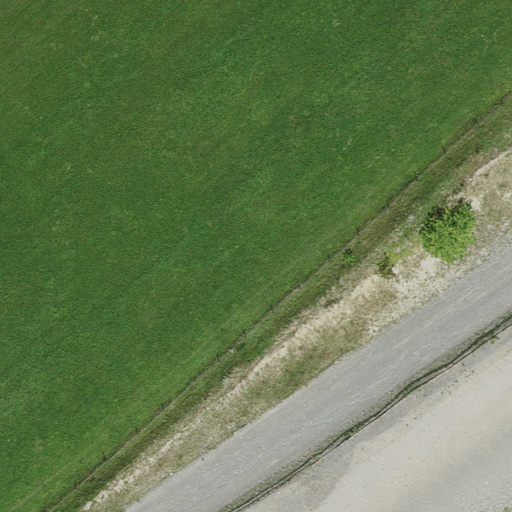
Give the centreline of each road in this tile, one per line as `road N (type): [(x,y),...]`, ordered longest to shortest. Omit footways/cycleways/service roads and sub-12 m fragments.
road 1 (track): [(28,511),(511,78)]
road 2 (track): [(167,511),(511,287)]
